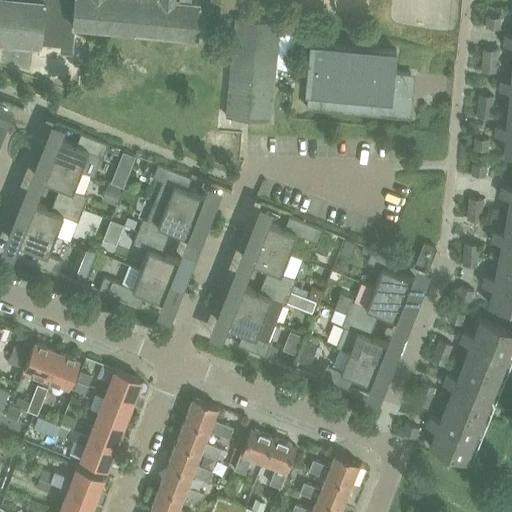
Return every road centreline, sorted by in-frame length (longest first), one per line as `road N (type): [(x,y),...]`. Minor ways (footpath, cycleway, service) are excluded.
road 1 (residential): [(381,444),(173,360)]
road 2 (residential): [(173,360),(244,185)]
road 3 (residential): [(173,360),(0,290)]
road 4 (residential): [(381,444),(442,274)]
road 5 (residential): [(117,511),(173,360)]
